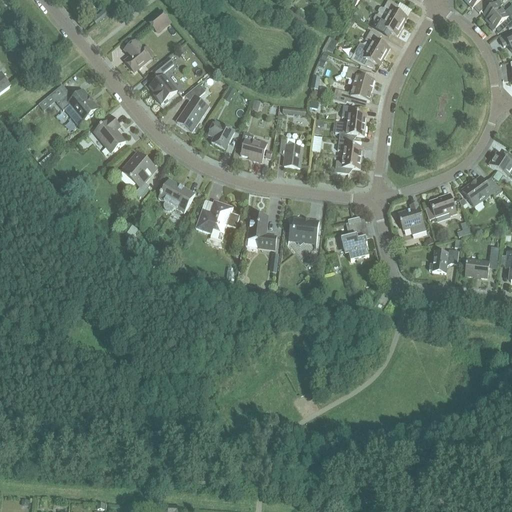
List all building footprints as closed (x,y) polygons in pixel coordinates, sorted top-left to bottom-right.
[(338,0),(348,6),(347,7),(353,11),(359,0),(338,0)] [(463,0),(472,10),(474,9),(479,15),(493,2),(490,0),(463,0)] [(378,14),(403,28),(408,19),(396,12),(399,7),(389,1),(384,9),(382,8),(380,9),(378,12),(379,14),(378,14)] [(498,2),(483,16),(487,20),(485,21),(490,27),(489,28),(493,32),(494,31),(495,31),(499,35),(507,28),(509,30),(511,29),(511,7),(507,12),(505,13),(500,8),(503,7),(498,2)] [(111,5),(104,11),(108,16),(115,10),(111,5)] [(104,11),(104,10),(92,20),(96,26),(108,16),(104,11)] [(171,24),(162,13),(150,23),(158,34),(171,24)] [(353,19),(358,22),(361,18),(355,14),(353,19)] [(403,28),(378,14),(378,16),(375,16),(373,20),(374,22),(376,23),(372,30),(382,36),(385,31),(397,38),(403,28)] [(368,50),(385,59),(390,50),(378,43),(381,38),(371,32),(365,41),(371,45),(368,50)] [(511,34),(500,40),(504,48),(509,46),(511,50),(510,51),(511,52),(511,34)] [(136,42),(125,52),(130,59),(125,63),(134,74),(151,61),(149,59),(142,50),(136,42)] [(360,53),(355,61),(365,67),(368,62),(378,67),(379,68),(385,59),(368,50),(360,45),(356,51),(360,53)] [(331,46),(328,51),(333,54),(336,49),(331,46)] [(321,60),(327,62),(329,56),(323,53),(321,60)] [(169,60),(153,72),(158,79),(174,66),(173,65),(169,60)] [(321,60),(318,66),(324,68),(327,62),(321,60)] [(354,88),(372,93),(375,82),(361,79),(363,73),(349,69),(346,79),(355,82),(354,88)] [(0,95),(11,88),(2,75),(0,76),(0,95)] [(153,96),(161,106),(164,104),(165,106),(168,103),(167,101),(177,93),(164,77),(149,89),(154,95),(153,96)] [(313,78),(311,91),(317,92),(319,79),(313,78)] [(192,134),(209,109),(197,101),(206,93),(203,90),(199,86),(184,98),(191,103),(177,124),(192,134)] [(372,93),(354,88),(352,94),(349,93),(348,95),(336,91),(333,102),(346,106),(347,104),(354,106),(355,100),(369,104),(372,93)] [(230,89),(224,101),(229,104),(235,92),(230,89)] [(77,128),(84,123),(89,118),(91,119),(94,117),(93,115),(98,111),(93,104),(94,104),(90,99),(89,99),(83,92),(74,100),(69,95),(57,105),(63,112),(64,112),(77,128)] [(260,104),(254,102),(252,110),(258,112),(260,104)] [(347,125),(366,128),(367,117),(356,116),(357,110),(343,107),(342,119),(348,120),(347,125)] [(113,118),(94,133),(107,149),(109,147),(114,153),(126,144),(116,132),(121,128),(119,126),(118,127),(114,121),(114,120),(113,118)] [(215,124),(208,137),(214,140),(212,146),(225,152),(235,134),(215,124)] [(337,124),(335,135),(340,135),(339,141),(353,143),(354,137),(364,139),(366,128),(347,125),(337,124)] [(241,145),(244,146),(241,158),(254,161),(253,163),(262,165),(267,145),(260,143),(260,146),(252,144),(254,138),(244,135),(241,145)] [(314,153),(323,153),(324,138),(315,137),(314,153)] [(303,149),(294,148),(295,141),(282,139),(279,155),(285,159),(284,169),(300,171),(303,149)] [(353,143),(339,141),(338,152),(344,153),(343,159),(362,161),(363,150),(352,149),(353,143)] [(497,154),(489,166),(509,179),(511,181),(511,156),(507,154),(504,159),(497,154)] [(157,171),(152,167),(139,156),(129,167),(127,166),(121,173),(140,189),(134,195),(140,200),(150,189),(145,184),(150,179),(157,171)] [(362,161),(343,159),(342,164),(336,163),(335,174),(349,176),(350,170),(360,172),(362,161)] [(497,172),(493,179),(498,183),(503,176),(497,172)] [(503,194),(491,180),(485,184),(481,179),(462,193),(473,208),(492,195),(495,199),(503,194)] [(158,200),(165,204),(164,206),(164,209),(166,211),(168,213),(170,212),(173,211),(174,209),(184,215),(195,196),(169,181),(158,200)] [(430,204),(431,208),(425,211),(429,222),(450,215),(450,218),(457,216),(450,196),(442,198),(443,200),(438,201),(430,204)] [(222,242),(227,227),(236,231),(240,218),(231,215),(233,209),(218,204),(217,207),(213,206),(206,203),(203,211),(196,230),(212,236),(211,238),(222,242)] [(417,205),(410,207),(412,211),(398,215),(401,223),(400,223),(401,225),(404,232),(411,230),(413,236),(425,233),(419,209),(418,209),(417,205)] [(265,237),(268,218),(252,216),(248,241),(259,242),(258,250),(275,252),(277,238),(265,237)] [(360,219),(348,222),(349,225),(349,228),(361,226),(361,224),(360,221),(360,219)] [(346,226),(349,238),(357,236),(358,241),(366,239),(366,242),(369,241),(364,220),(360,221),(361,226),(349,228),(349,225),(346,226)] [(301,240),(304,243),(317,245),(319,224),(308,223),(308,225),(303,224),(304,222),(293,221),(292,231),(290,231),(289,241),(297,243),(297,242),(301,240)] [(132,227),(125,238),(131,242),(139,232),(132,227)] [(469,232),(458,235),(459,240),(470,236),(469,232)] [(349,238),(341,240),(343,250),(347,249),(349,257),(351,263),(356,262),(357,264),(359,265),(361,265),(363,264),(364,262),(364,260),(369,259),(366,246),(367,246),(366,242),(366,239),(358,241),(357,236),(349,238)] [(499,250),(491,249),(490,261),(498,262),(499,250)] [(162,252),(158,259),(164,262),(168,255),(162,252)] [(457,267),(459,254),(453,253),(452,256),(435,254),(433,266),(430,266),(429,272),(432,273),(432,274),(446,276),(447,269),(451,266),(457,267)] [(277,267),(279,257),(272,256),(271,266),(277,267)] [(465,278),(488,281),(490,264),(467,261),(465,278)]
